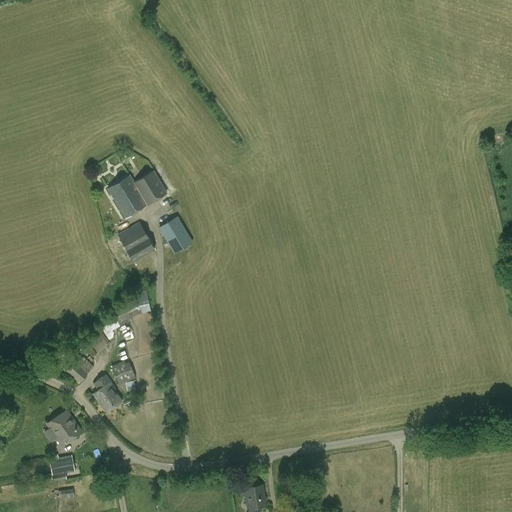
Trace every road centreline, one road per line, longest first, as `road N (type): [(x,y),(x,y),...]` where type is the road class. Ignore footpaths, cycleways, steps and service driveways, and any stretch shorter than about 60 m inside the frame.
road 1 (unclassified): [(511,415),(175,468),(130,456),(108,436)]
road 2 (unclassified): [(108,436),(68,389),(0,360)]
